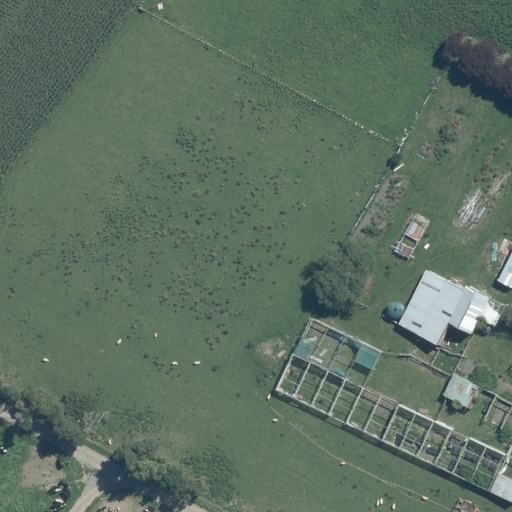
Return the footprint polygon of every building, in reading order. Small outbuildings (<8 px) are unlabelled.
[(511,289),(511,262),(501,284),(511,289)] [(508,312),(430,271),(402,325),(444,347),(455,326),(476,337),(485,321),(499,329),(508,312)] [(317,322),(300,355),(366,388),(382,355),(317,322)] [(511,458),(296,358),(278,396),(511,504),(511,458)] [(484,390),(457,375),(446,395),(473,410),(484,390)]
